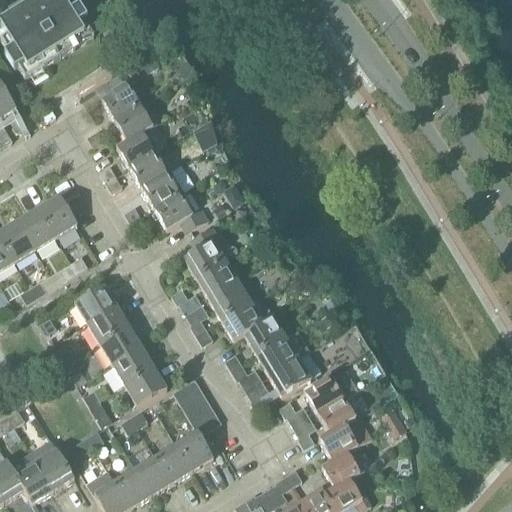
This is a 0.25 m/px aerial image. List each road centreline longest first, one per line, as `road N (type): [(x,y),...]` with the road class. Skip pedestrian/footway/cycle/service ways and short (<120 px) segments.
road 1 (residential): [(201,511),(268,473),(56,139),(0,171)]
road 2 (primary): [(328,0),(511,260)]
road 3 (primary): [(511,213),(369,0)]
